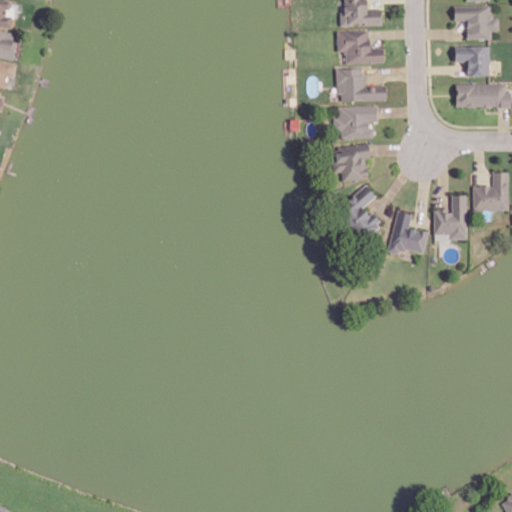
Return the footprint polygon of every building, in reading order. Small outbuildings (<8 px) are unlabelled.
[(0,0),(0,22),(11,24),(12,16),(5,15),(6,6),(8,7),(11,5),(12,1),(11,0),(0,0)] [(345,0),(346,10),(341,11),(341,24),(353,23),(352,20),(365,20),(366,22),(382,22),(381,7),(366,8),(366,0),(345,0)] [(454,5),(453,20),(466,20),(466,38),(491,38),(491,30),(498,30),(498,18),(491,18),(491,6),(454,5)] [(337,28),(338,50),(345,49),(345,51),(346,53),(347,61),(384,60),(384,45),(372,45),(372,38),(370,38),(370,27),(337,28)] [(0,28),(0,54),(13,57),(17,41),(13,40),(15,31),(0,28)] [(490,47),(455,45),(454,62),(467,62),(466,74),(489,75),(490,47)] [(0,59),(0,84),(4,85),(7,72),(14,74),(16,63),(0,59)] [(337,67),(338,92),(342,92),(342,99),(387,97),(386,83),(365,83),(364,73),(362,73),(361,66),(337,67)] [(508,83),(455,84),(456,107),(509,106),(508,83)] [(338,104),(338,115),(333,115),(333,129),(341,129),(341,135),(372,135),(375,133),(374,128),(372,126),(369,126),(369,119),(377,119),(377,103),(338,104)] [(332,148),(334,158),(332,159),(334,171),(342,169),(344,179),(363,176),(363,173),(368,172),(368,166),(366,166),(364,156),(370,155),(368,140),(338,145),(339,147),(332,148)] [(474,185),(474,208),(509,208),(509,169),(493,170),(493,185),(491,185),(490,184),(480,184),(480,185),(474,185)] [(367,182),(340,206),(367,236),(380,225),(377,222),(380,219),(373,210),(370,213),(363,206),(376,194),(367,182)] [(435,209),(435,231),(451,231),(451,236),(467,236),(467,193),(452,193),(452,211),(448,211),(448,206),(438,206),(438,209),(435,209)] [(399,210),(389,248),(398,251),(399,247),(405,249),(406,246),(423,251),(428,230),(420,227),(419,229),(408,226),(411,213),(399,210)] [(508,497),(503,501),(508,509),(504,511),(511,511),(511,491),(510,493),(508,497)]
